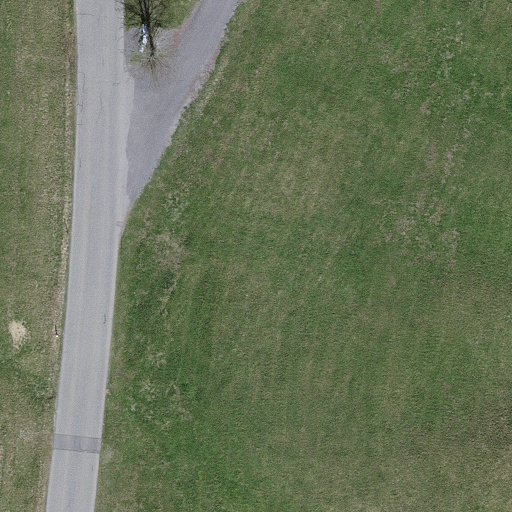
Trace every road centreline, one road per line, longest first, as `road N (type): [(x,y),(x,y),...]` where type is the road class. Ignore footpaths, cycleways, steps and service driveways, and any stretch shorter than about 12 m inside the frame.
road 1 (tertiary): [(68,511),(108,139),(102,0)]
road 2 (track): [(224,0),(177,95),(108,139)]
